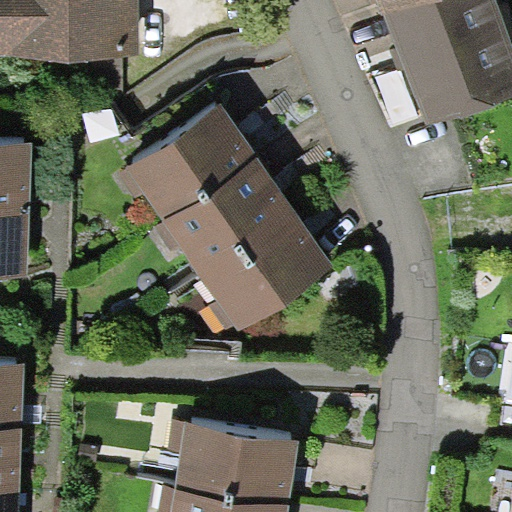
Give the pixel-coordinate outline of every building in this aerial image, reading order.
[(0,0),(0,44),(122,44),(121,0),(0,0)] [(382,0),(422,106),(511,74),(511,72),(484,0),(382,0)] [(165,214),(248,157),(211,103),(128,160),(165,214)] [(23,202),(18,202),(20,140),(0,139),(0,204),(23,206),(23,202)] [(285,211),(248,157),(165,214),(202,267),(285,211)] [(23,209),(23,206),(0,204),(0,269),(15,270),(17,209),(23,209)] [(322,264),(285,211),(202,267),(239,321),(322,264)] [(0,425),(10,425),(12,361),(0,360),(0,425)] [(178,484),(277,500),(287,435),(188,420),(178,484)] [(274,511),(277,500),(178,484),(173,511),(274,511)]
